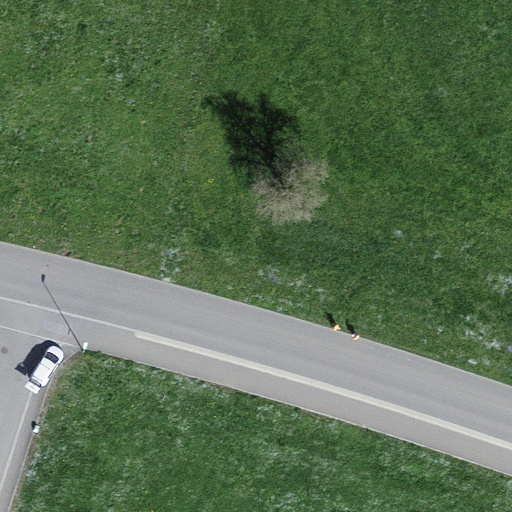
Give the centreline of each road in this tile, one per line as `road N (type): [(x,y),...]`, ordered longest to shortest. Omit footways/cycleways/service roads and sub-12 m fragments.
road 1 (residential): [(45,297),(185,333),(511,439)]
road 2 (unclassified): [(0,434),(45,297)]
